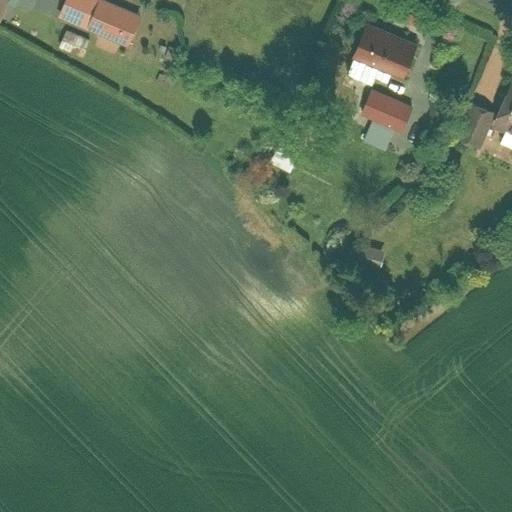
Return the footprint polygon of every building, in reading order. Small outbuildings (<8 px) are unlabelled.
[(111,54),(115,46),(124,50),(139,18),(100,0),(61,0),(53,17),(95,36),(91,45),(111,54)] [(362,24),(349,59),(398,78),(412,43),(362,24)] [(62,31),(55,46),(79,57),(85,42),(62,31)] [(368,87),(355,115),(398,136),(412,107),(368,87)] [(500,130),(494,143),(511,151),(511,90),(506,88),(489,126),(500,130)] [(465,101),(448,139),(472,149),(489,111),(465,101)] [(276,136),(266,158),(286,167),(296,145),(276,136)] [(374,265),(380,247),(356,240),(350,258),(374,265)]
